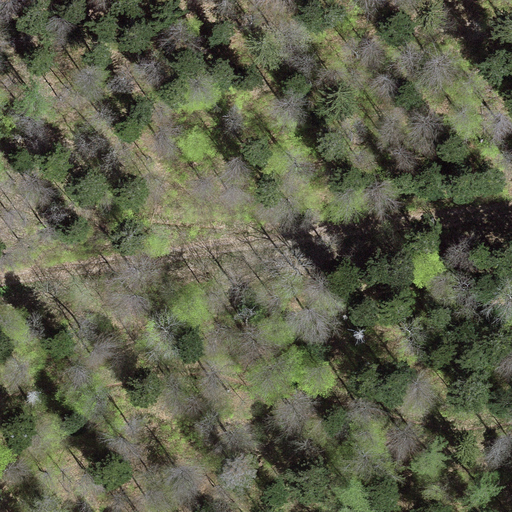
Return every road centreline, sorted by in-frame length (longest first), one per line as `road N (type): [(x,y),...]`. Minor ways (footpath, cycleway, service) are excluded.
road 1 (track): [(511,416),(435,424),(208,370),(0,391)]
road 2 (track): [(511,210),(0,280)]
